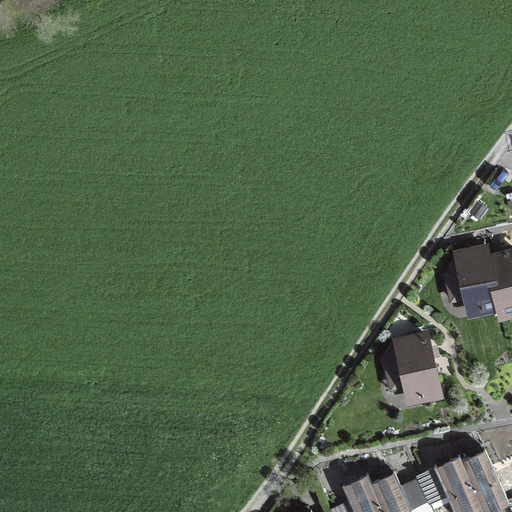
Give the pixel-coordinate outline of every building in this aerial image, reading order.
[(499,310),(488,258),(486,247),(454,253),(468,317),(499,310)] [(511,252),(488,258),(499,310),(502,322),(511,320),(511,252)] [(429,338),(395,345),(407,403),(442,396),(429,338)] [(459,457),(480,503),(482,509),(506,499),(483,447),(459,457)] [(459,511),(480,503),(459,457),(457,452),(431,463),(452,511),(459,511)] [(369,479),(383,511),(410,511),(392,469),(369,479)] [(383,511),(369,479),(365,470),(339,482),(352,511),(383,511)]
